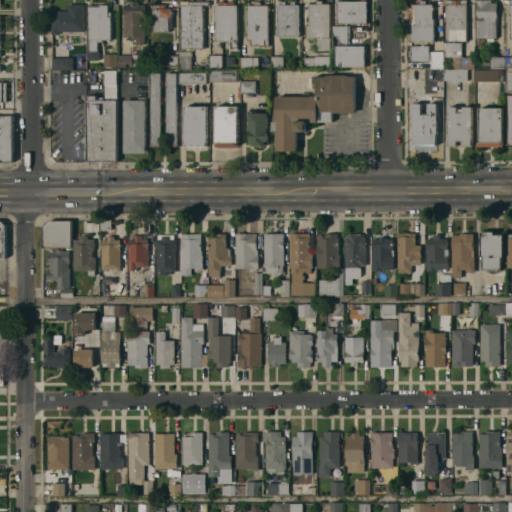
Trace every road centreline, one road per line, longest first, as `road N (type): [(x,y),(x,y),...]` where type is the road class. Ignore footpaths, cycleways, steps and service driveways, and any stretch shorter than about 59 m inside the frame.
road 1 (residential): [(27,0),(25,511)]
road 2 (residential): [(511,399),(26,403)]
road 3 (residential): [(387,0),(388,189)]
road 4 (primary): [(297,189),(113,190)]
road 5 (primary): [(511,189),(388,189)]
